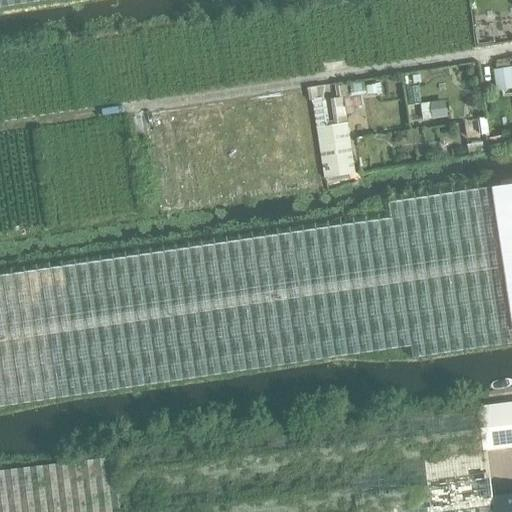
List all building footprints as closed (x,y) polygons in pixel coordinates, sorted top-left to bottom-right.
[(496,91),(511,88),(511,66),(493,69),(496,91)] [(325,85),(307,88),(309,100),(312,100),(324,177),(327,178),(328,184),(350,181),(348,174),(355,173),(347,122),(348,122),(347,114),(352,113),(351,106),(362,105),(361,100),(361,96),(352,97),(349,97),(349,96),(347,82),(334,85),(337,98),(330,98),(334,125),(326,126),(322,98),(325,85)] [(444,100),(429,102),(429,103),(431,118),(447,116),(444,100)] [(413,357),(413,359),(438,356),(511,344),(511,183),(399,200),(389,202),(390,206),(392,218),(391,218),(0,275),(0,408),(33,403),(272,367),(373,353),(411,348),(413,357)] [(511,402),(480,406),(485,450),(511,446),(511,402)] [(493,511),(491,497),(485,450),(480,406),(117,449),(119,457),(0,470),(0,511),(493,511)] [(511,511),(511,494),(491,497),(493,511),(511,511)]
